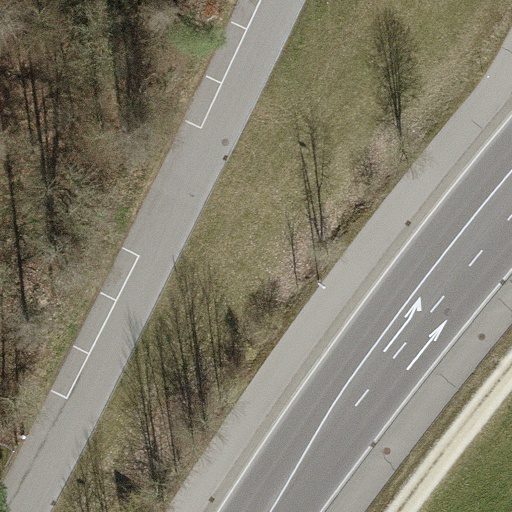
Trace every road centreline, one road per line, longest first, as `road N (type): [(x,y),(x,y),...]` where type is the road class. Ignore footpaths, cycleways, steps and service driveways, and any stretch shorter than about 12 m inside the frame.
road 1 (residential): [(13,511),(116,319),(268,0)]
road 2 (secondary): [(262,511),(389,340),(511,193)]
road 3 (track): [(511,373),(404,511)]
